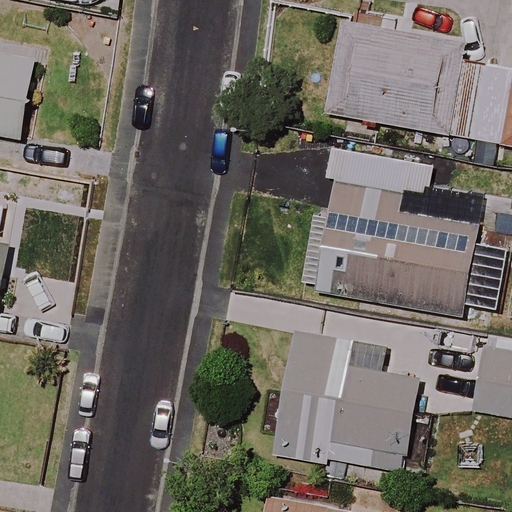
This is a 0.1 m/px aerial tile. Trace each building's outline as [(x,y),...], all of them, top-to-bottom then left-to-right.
[(464,44),(341,23),(325,114),(511,146),(511,69),(462,61),(464,44)] [(38,59),(0,52),(0,133),(25,138),(38,59)] [(442,166),(303,142),(298,169),(337,176),(330,213),(317,210),(303,288),(462,315),(464,306),(500,312),(511,245),(475,239),(477,226),(433,219),(442,166)] [(0,297),(9,246),(0,244),(0,297)] [(357,342),(293,331),(273,453),(335,463),(332,481),(401,492),(420,378),(353,367),(357,342)] [(511,350),(487,346),(476,411),(511,416),(511,350)] [(355,511),(269,497),(266,511),(355,511)]
